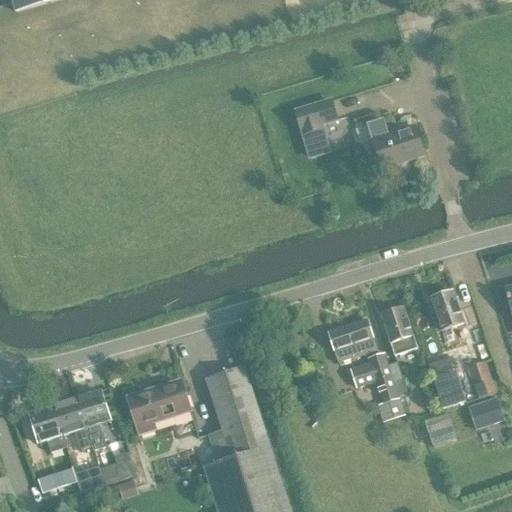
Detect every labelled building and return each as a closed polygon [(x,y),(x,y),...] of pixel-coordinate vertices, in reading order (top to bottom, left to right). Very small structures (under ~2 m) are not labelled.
[(12,0),(16,13),(63,0),(12,0)] [(331,103),(297,113),(310,159),(329,153),(321,126),(337,122),(331,103)] [(416,129),(373,143),(382,170),(424,157),(416,129)] [(453,292),(431,300),(442,332),(464,325),(453,292)] [(404,309),(382,317),(396,357),(417,350),(404,309)] [(367,321),(329,334),(339,364),(377,351),(367,321)] [(384,425),(406,417),(398,394),(389,367),(386,357),(369,363),(369,365),(352,371),(359,389),(376,383),(383,405),(377,406),(384,425)] [(397,364),(389,367),(398,394),(406,392),(407,391),(397,364)] [(469,369),(477,392),(480,400),(496,395),(485,364),(471,369),(469,369)] [(218,464),(204,468),(217,511),(290,511),(245,368),(207,380),(223,431),(209,436),(218,464)] [(137,427),(141,438),(158,432),(155,421),(190,410),(182,385),(129,402),(137,427)] [(111,422),(101,393),(78,400),(92,448),(94,451),(106,448),(99,426),(111,422)] [(92,448),(78,400),(54,408),(67,449),(64,437),(75,434),(80,451),(92,448)] [(47,442),(51,454),(67,449),(54,408),(30,415),(39,445),(47,442)] [(452,425),(470,476),(496,467),(478,416),(452,425)] [(114,459),(117,465),(100,471),(105,487),(106,487),(135,478),(128,454),(114,459)] [(100,471),(99,467),(75,475),(77,483),(81,494),(105,487),(100,471)] [(75,475),(73,469),(38,480),(43,494),(77,483),(75,475)] [(137,496),(133,483),(121,486),(125,499),(137,496)]
